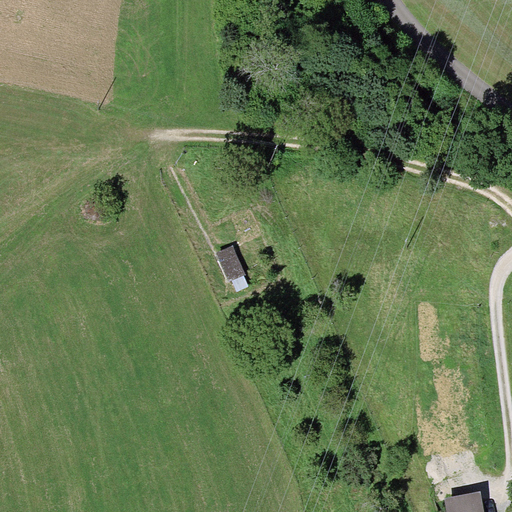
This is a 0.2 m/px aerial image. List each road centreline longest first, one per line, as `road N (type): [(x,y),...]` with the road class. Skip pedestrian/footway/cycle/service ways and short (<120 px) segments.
road 1 (track): [(511,211),(477,189),(301,141),(134,137)]
road 2 (track): [(508,511),(493,312),(497,276),(511,260)]
road 3 (track): [(511,116),(428,51),(385,0)]
